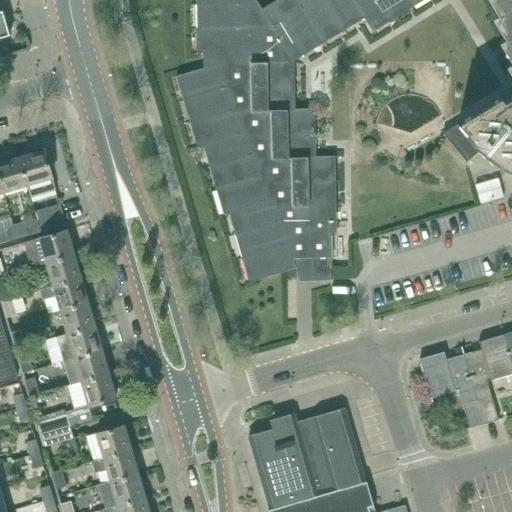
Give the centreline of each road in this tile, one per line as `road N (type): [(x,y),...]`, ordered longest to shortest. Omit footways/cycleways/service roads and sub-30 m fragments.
road 1 (tertiary): [(205,398),(141,199),(110,149)]
road 2 (tertiary): [(110,149),(116,207),(174,406)]
road 3 (residential): [(205,398),(376,346)]
road 4 (residential): [(420,482),(376,346)]
road 5 (residential): [(376,346),(511,306)]
